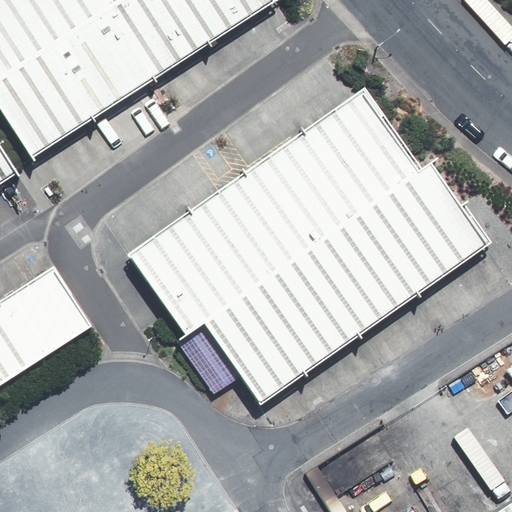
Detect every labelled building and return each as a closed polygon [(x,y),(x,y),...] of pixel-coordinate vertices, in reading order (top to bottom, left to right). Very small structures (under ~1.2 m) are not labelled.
[(0,0),(0,79),(44,51),(7,0),(0,0)] [(7,0),(44,51),(103,13),(93,0),(7,0)] [(93,0),(103,13),(122,0),(93,0)] [(183,0),(122,0),(103,13),(154,79),(198,50),(216,38),(183,0)] [(183,0),(216,38),(231,29),(273,0),(183,0)] [(103,13),(44,51),(93,120),(106,112),(154,79),(103,13)] [(44,51),(0,79),(0,112),(31,161),(78,130),(93,120),(44,51)] [(365,206),(416,171),(360,91),(334,110),(308,128),(365,206)] [(303,248),(365,206),(308,128),(283,145),(248,170),(303,248)] [(0,184),(19,172),(0,143),(0,184)] [(468,258),(485,246),(428,163),(416,171),(365,206),(422,289),(468,258)] [(241,291),(303,248),(248,170),(218,191),(186,213),(241,291)] [(385,315),(422,289),(365,206),(303,248),(362,331),(385,315)] [(200,319),(241,291),(186,213),(160,231),(125,255),(179,333),(200,319)] [(326,356),(362,331),(303,248),(241,291),(300,375),(326,356)] [(0,302),(37,360),(92,325),(53,265),(22,285),(0,299),(0,302)] [(280,389),(300,375),(241,291),(200,319),(259,403),(280,389)] [(0,383),(37,360),(0,302),(0,383)] [(511,511),(511,496),(486,511),(511,511)]
